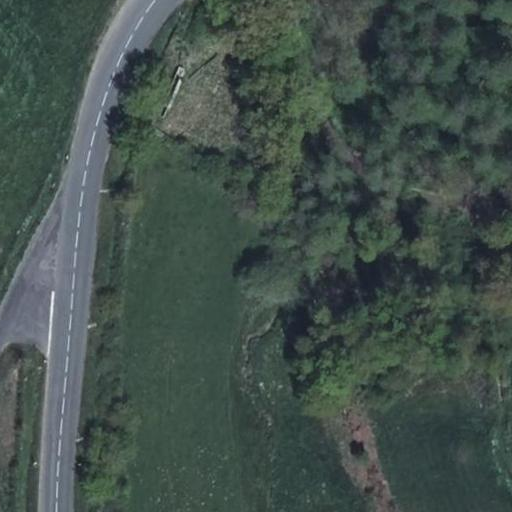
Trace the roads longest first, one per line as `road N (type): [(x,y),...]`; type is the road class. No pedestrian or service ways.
road 1 (secondary): [(56,511),(76,236)]
road 2 (secondary): [(76,236),(97,115),(134,29),(158,0)]
road 3 (residential): [(0,335),(76,236)]
